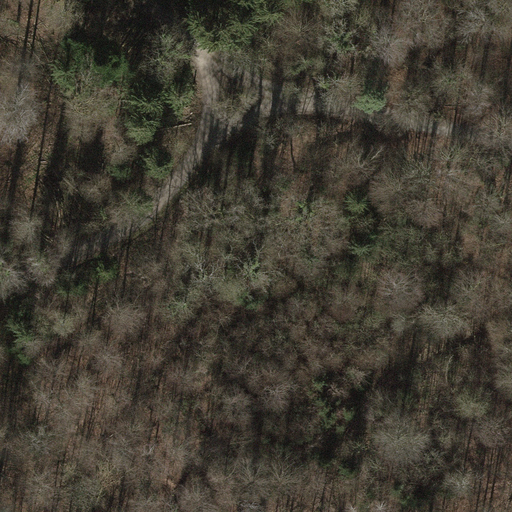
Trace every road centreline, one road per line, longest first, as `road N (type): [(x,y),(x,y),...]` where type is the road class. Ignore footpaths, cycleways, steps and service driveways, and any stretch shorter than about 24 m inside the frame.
road 1 (track): [(144,0),(213,64),(212,133),(146,216),(0,289)]
road 2 (track): [(511,141),(288,100),(212,133)]
